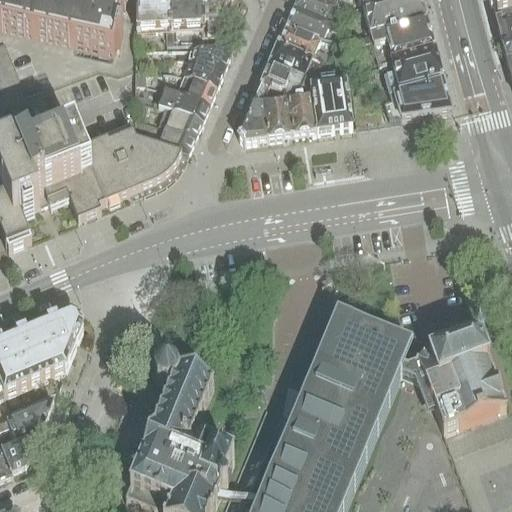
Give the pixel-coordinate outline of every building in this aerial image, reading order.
[(0,0),(0,34),(112,60),(114,50),(118,51),(121,36),(118,36),(120,25),(125,2),(115,0),(0,0)] [(136,24),(136,35),(136,39),(166,37),(167,52),(171,52),(169,0),(142,0),(136,0),(136,5),(136,24)] [(200,0),(169,0),(171,52),(177,51),(176,37),(200,36),(200,0)] [(200,0),(200,36),(201,49),(211,48),(212,43),(215,43),(216,43),(233,5),(229,0),(200,0)] [(334,20),(338,11),(313,0),(299,0),(294,13),(339,31),(342,25),(334,20)] [(313,0),(338,11),(338,10),(325,4),(326,0),(333,0),(335,1),(335,0),(313,0)] [(358,0),(359,1),(358,1),(362,12),(407,0),(358,0)] [(418,0),(407,0),(362,12),(369,42),(426,27),(418,0)] [(501,30),(511,26),(511,0),(490,0),(496,24),(499,23),(501,30)] [(333,35),(337,37),(339,31),(294,13),(288,29),(324,43),(328,44),(333,35)] [(511,26),(501,30),(497,31),(502,50),(507,69),(511,67),(511,26)] [(434,57),(426,27),(369,42),(370,42),(346,49),(342,53),(343,59),(372,51),(379,74),(384,72),(434,57)] [(312,64),(312,65),(324,69),(328,59),(316,55),(320,44),(287,31),(279,50),(312,64)] [(0,61),(8,58),(4,47),(0,48),(0,61)] [(308,77),(312,65),(312,64),(279,50),(270,71),(307,86),(309,83),(309,82),(311,78),(308,77)] [(316,77),(309,83),(307,86),(309,95),(317,140),(352,135),(343,59),(342,53),(333,60),(338,89),(328,91),(327,81),(316,77)] [(188,64),(187,65),(189,66),(224,76),(233,55),(210,55),(173,55),(173,64),(188,64)] [(387,82),(382,83),(388,104),(442,89),(443,88),(438,69),(437,69),(434,57),(384,72),(387,82)] [(0,74),(13,69),(8,58),(0,61),(0,74)] [(189,66),(187,65),(182,81),(216,95),(224,76),(189,66)] [(0,87),(17,81),(13,69),(0,74),(0,87)] [(302,100),(309,95),(307,86),(270,71),(259,97),(267,100),(279,104),(284,103),(302,100)] [(137,93),(146,93),(146,80),(137,80),(137,93)] [(0,100),(22,92),(17,81),(0,87),(0,100)] [(182,81),(176,100),(208,112),(216,95),(182,81)] [(443,90),(442,89),(388,104),(385,105),(389,129),(451,120),(443,90)] [(0,112),(1,113),(26,103),(22,92),(0,100),(0,112)] [(136,106),(146,107),(146,93),(137,93),(136,106)] [(317,140),(309,95),(302,100),(284,103),(292,144),(307,142),(317,140)] [(208,112),(176,100),(163,96),(157,114),(164,116),(164,115),(202,128),(208,112)] [(261,113),(267,100),(259,97),(239,144),(238,144),(243,151),(244,151),(266,147),(261,113)] [(292,144),(284,103),(279,104),(267,100),(261,113),(266,147),(267,147),(292,143),(292,144)] [(389,129),(385,105),(374,107),(378,131),(389,129)] [(146,107),(136,106),(136,117),(148,120),(148,107),(146,107)] [(367,133),(378,131),(374,107),(363,110),(367,133)] [(356,135),(367,133),(363,110),(353,112),(356,135)] [(164,115),(164,116),(157,133),(195,145),(202,128),(164,115)] [(195,145),(157,133),(136,125),(136,138),(160,146),(159,150),(188,161),(195,145)] [(136,147),(134,143),(130,133),(128,134),(130,140),(108,149),(107,146),(82,156),(75,140),(64,145),(96,222),(101,220),(98,215),(153,192),(157,190),(160,188),(163,186),(166,184),(169,181),(171,179),(174,176),(176,173),(178,170),(179,167),(180,165),(181,162),(187,164),(187,163),(136,147)] [(26,160),(23,162),(43,211),(66,202),(78,230),(86,226),(54,149),(53,149),(51,144),(24,155),(26,160)] [(43,211),(23,162),(19,163),(16,155),(0,161),(0,173),(20,221),(43,211)] [(31,249),(20,221),(0,173),(0,192),(4,202),(0,203),(0,238),(8,258),(31,249)] [(346,511),(366,465),(401,381),(425,391),(443,440),(458,434),(499,418),(506,415),(493,380),(489,368),(490,367),(488,364),(488,365),(480,344),(481,344),(480,341),(477,342),(478,343),(456,350),(455,348),(452,350),(452,352),(416,365),(416,367),(417,369),(407,372),(363,354),(367,344),(368,344),(368,343),(357,338),(359,334),(360,334),(360,333),(360,332),(337,323),(284,450),(292,453),(287,465),(280,462),(279,463),(286,466),(276,493),(268,490),(268,491),(275,494),(267,511),(346,511)] [(71,324),(33,339),(52,385),(65,380),(82,336),(79,327),(71,324)] [(10,349),(28,395),(52,385),(33,339),(10,349)] [(10,349),(0,352),(0,392),(5,404),(28,395),(10,349)] [(227,497),(226,496),(225,495),(224,495),(223,495),(234,469),(213,460),(212,451),(203,448),(196,453),(190,450),(213,392),(178,378),(178,376),(177,374),(176,373),(175,372),(173,370),(172,370),(170,369),(169,368),(167,368),(165,368),(163,369),(162,369),(160,370),(159,372),(157,373),(156,374),(156,376),(155,378),(155,380),(155,381),(156,383),(156,385),(157,386),(158,388),(160,389),(161,390),(162,391),(163,391),(165,392),(167,392),(168,392),(170,391),(171,391),(173,390),(130,495),(127,504),(146,511),(215,511),(220,502),(221,503),(222,503),(223,504),(224,504),(225,503),(226,503),(227,502),(227,501),(228,499),(227,498),(227,497)] [(15,450),(37,441),(36,438),(39,437),(41,438),(49,418),(48,417),(47,414),(50,412),(51,413),(53,408),(50,400),(11,416),(14,424),(0,430),(0,439),(9,436),(15,450)] [(2,456),(0,456),(11,482),(25,476),(40,443),(37,441),(15,450),(15,451),(2,456)] [(0,486),(11,482),(0,456),(2,456),(0,451),(0,486)]
